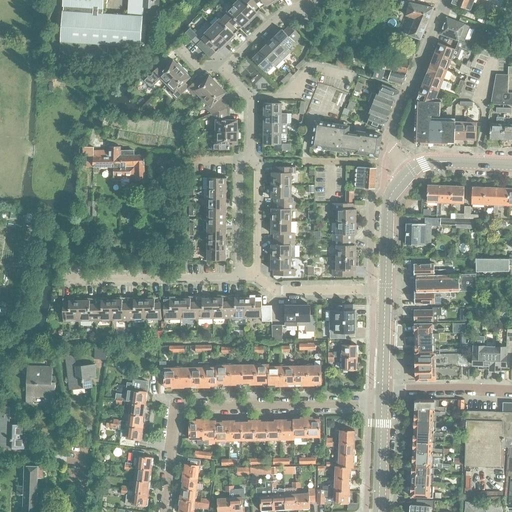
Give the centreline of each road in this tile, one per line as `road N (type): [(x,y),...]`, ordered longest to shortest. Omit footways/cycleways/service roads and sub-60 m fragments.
road 1 (residential): [(162,511),(179,409),(381,401)]
road 2 (tertiary): [(403,161),(393,131),(444,0)]
road 3 (residential): [(238,276),(72,278)]
road 4 (residential): [(385,290),(278,290),(256,276)]
road 5 (residential): [(382,389),(511,390)]
road 6 (tertiary): [(385,290),(389,199),(409,172)]
road 7 (residential): [(248,157),(239,173),(238,276)]
road 8 (residential): [(256,276),(256,174),(248,157)]
